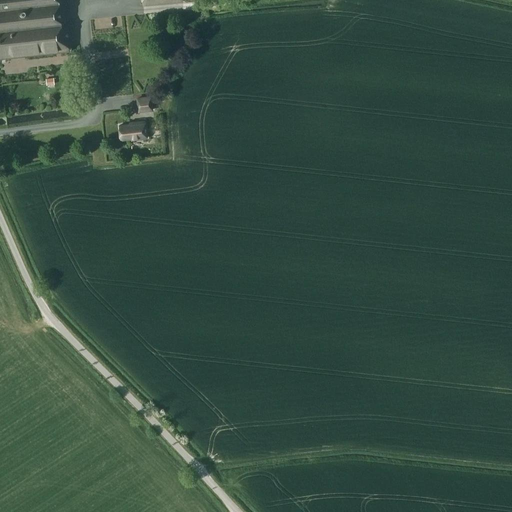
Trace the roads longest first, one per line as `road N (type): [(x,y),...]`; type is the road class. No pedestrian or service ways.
road 1 (unclassified): [(238,511),(50,312),(0,212)]
road 2 (track): [(82,14),(236,0)]
